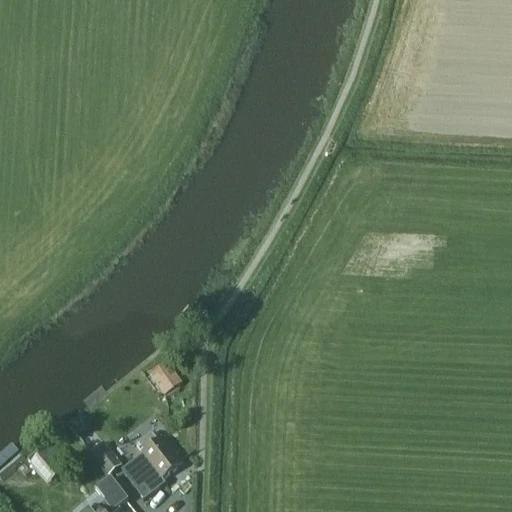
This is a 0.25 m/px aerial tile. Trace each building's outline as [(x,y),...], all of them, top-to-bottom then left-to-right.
[(181,387),(168,366),(150,377),(163,398),(181,387)] [(162,490),(158,485),(183,466),(164,441),(160,443),(155,436),(151,435),(137,445),(136,449),(142,457),(139,459),(140,460),(130,467),(132,470),(122,477),(142,504),(162,490)] [(103,446),(90,457),(107,479),(120,468),(103,446)] [(46,454),(29,469),(45,487),(65,470),(52,456),(49,458),(46,454)] [(108,511),(116,511),(127,504),(110,481),(94,493),(103,505),(108,511)]
